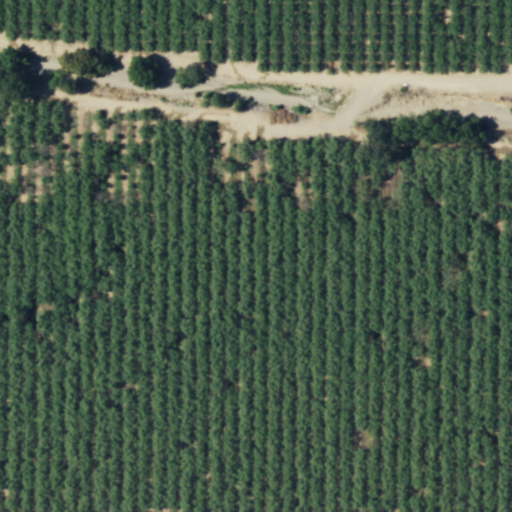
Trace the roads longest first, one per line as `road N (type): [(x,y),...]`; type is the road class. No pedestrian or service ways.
road 1 (track): [(511,75),(266,74),(0,41)]
road 2 (track): [(0,90),(297,132),(336,128),(382,78)]
road 3 (track): [(336,128),(383,142),(511,149)]
